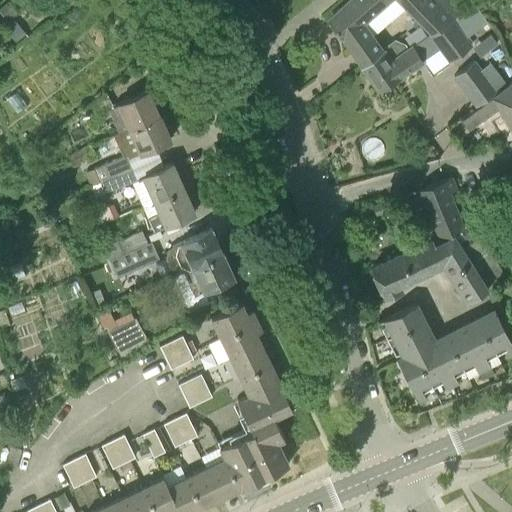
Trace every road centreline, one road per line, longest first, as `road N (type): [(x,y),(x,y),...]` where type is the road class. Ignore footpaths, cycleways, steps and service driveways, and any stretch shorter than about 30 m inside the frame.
road 1 (residential): [(393,469),(371,424),(319,206)]
road 2 (residential): [(319,206),(276,76),(234,0)]
road 3 (unclassified): [(319,206),(511,152)]
road 4 (residential): [(393,469),(511,420)]
